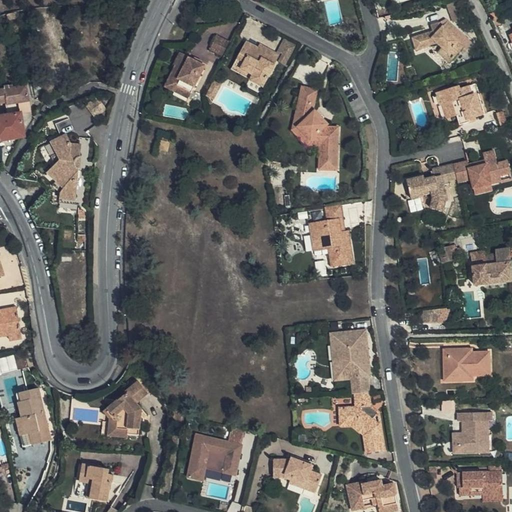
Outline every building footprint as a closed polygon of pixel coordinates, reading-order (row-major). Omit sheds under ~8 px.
[(459,5),(451,7),(455,21),(463,18),(459,5)] [(456,27),(452,23),(450,21),(443,25),(440,23),(431,25),(433,32),(413,37),(416,50),(431,46),(429,39),(432,38),(442,48),(454,59),(464,48),(459,43),(460,42),(455,36),(460,31),(456,27)] [(229,38),(216,32),(208,46),(221,53),(229,38)] [(282,52),(291,56),(298,44),(285,37),(278,49),(282,52)] [(279,54),(266,47),(264,50),(257,46),(245,40),(236,56),(244,60),(240,67),(251,73),(249,77),(262,84),(279,54)] [(454,59),(442,48),(438,52),(450,63),(454,59)] [(187,54),(179,50),(173,61),(175,62),(162,87),(171,92),(173,87),(188,94),(191,87),(204,62),(187,54)] [(287,64),(291,56),(282,52),(278,60),(287,64)] [(230,67),(249,77),(251,73),(240,67),(244,60),(236,56),(230,67)] [(220,81),(217,80),(213,86),(211,85),(206,93),(212,96),(220,81)] [(306,142),(322,143),(339,136),(339,127),(325,126),(309,113),(311,107),(315,89),(300,85),(289,128),(306,142)] [(0,102),(4,101),(6,115),(19,112),(19,115),(29,113),(24,86),(0,89),(0,102)] [(476,95),(482,118),(486,117),(480,95),(481,95),(478,86),(471,88),(473,96),(476,95)] [(188,94),(173,87),(171,92),(185,99),(188,94)] [(473,96),(471,88),(462,90),(461,88),(437,94),(440,106),(442,106),(448,104),(452,118),(458,117),(460,127),(471,124),(470,122),(477,120),(482,118),(476,95),(473,96)] [(448,104),(442,106),(446,120),(452,118),(448,104)] [(316,112),(311,107),(309,113),(325,126),(328,122),(316,112)] [(0,140),(23,137),(19,115),(19,112),(6,115),(0,116),(0,140)] [(504,113),(498,115),(502,130),(509,128),(504,113)] [(66,120),(57,124),(60,132),(69,128),(66,120)] [(62,189),(52,198),(57,205),(62,204),(61,223),(67,223),(77,224),(79,207),(81,207),(89,140),(80,139),(78,146),(72,146),(64,130),(48,138),(54,149),(56,155),(52,157),(55,164),(47,173),(62,189)] [(339,136),(322,143),(321,168),(337,168),(339,136)] [(469,164),(455,167),(458,181),(460,185),(473,182),(475,191),(492,187),(502,185),(501,179),(511,177),(509,165),(499,168),(495,155),(484,158),(486,164),(470,168),(469,164)] [(455,167),(455,166),(442,168),(433,170),(435,178),(431,179),(433,187),(427,188),(425,181),(423,176),(406,180),(410,198),(421,195),(421,193),(433,190),(435,198),(432,208),(444,212),(449,200),(449,199),(445,184),(458,181),(455,167)] [(511,182),(511,176),(511,177),(501,179),(502,185),(511,182)] [(492,187),(475,191),(476,196),(493,192),(492,187)] [(36,228),(36,229),(56,230),(57,205),(52,198),(46,192),(27,210),(36,228)] [(346,218),(343,206),(327,209),(329,219),(312,222),(314,235),(322,234),(325,250),(332,249),(335,267),(357,263),(352,230),(348,231),(343,232),(341,219),(346,218)] [(322,234),(314,235),(317,251),(325,250),(322,234)] [(452,245),(443,250),(439,252),(443,265),(444,265),(458,258),(452,245)] [(511,282),(511,258),(511,249),(488,251),(488,255),(497,254),(498,259),(489,260),(490,265),(473,267),(475,286),(511,282)] [(488,255),(488,251),(472,253),(473,267),(490,265),(489,260),(498,259),(497,254),(488,255)] [(22,339),(16,308),(4,310),(5,314),(0,314),(0,336),(9,335),(10,341),(22,339)] [(356,392),(370,392),(369,376),(372,377),(371,365),(365,365),(365,343),(370,342),(370,330),(335,331),(335,361),(344,360),(344,377),(353,377),(354,392),(356,392)] [(443,349),(444,375),(463,375),(463,379),(473,379),(472,375),(490,374),(489,351),(472,352),(472,348),(443,349)] [(336,377),(344,377),(344,360),(335,361),(336,377)] [(128,391),(138,403),(150,392),(139,379),(127,389),(128,391)] [(41,388),(22,393),(24,401),(21,402),(24,418),(28,433),(22,435),(25,448),(54,441),(41,388)] [(142,409),(138,403),(128,391),(108,407),(115,416),(114,432),(129,433),(129,431),(141,431),(142,409)] [(370,405),(370,392),(356,392),(356,406),(347,406),(347,425),(350,425),(350,426),(362,433),(362,453),(379,453),(379,413),(370,405)] [(108,432),(114,432),(115,416),(108,407),(104,410),(109,416),(108,432)] [(462,432),(457,432),(457,446),(478,446),(478,450),(491,449),(490,420),(480,420),(480,412),(458,412),(458,421),(462,421),(462,432)] [(18,419),(22,435),(28,433),(24,418),(18,419)] [(202,477),(205,465),(207,460),(224,464),(222,469),(232,472),(236,459),(240,460),(245,443),(199,432),(187,473),(202,477)] [(457,446),(457,432),(452,432),(452,454),(490,453),(491,453),(491,449),(478,450),(478,446),(457,446)] [(284,477),(293,481),(294,477),(307,482),(304,490),(316,494),(323,474),(312,470),(314,465),(292,458),(291,460),(274,460),(274,477),(284,477)] [(237,473),(240,460),(236,459),(232,472),(237,473)] [(207,460),(205,465),(222,469),(224,464),(207,460)] [(110,498),(113,481),(108,480),(109,471),(110,467),(84,463),(81,482),(79,493),(110,498)] [(462,496),(485,496),(505,496),(504,473),(504,467),(492,467),(492,473),(460,474),(461,489),(462,489),(462,496)] [(108,480),(113,481),(115,481),(117,473),(109,471),(108,480)] [(294,477),(293,481),(291,485),(304,490),(307,482),(294,477)] [(348,485),(351,504),(365,502),(365,499),(372,498),(373,504),(379,503),(380,508),(400,504),(396,483),(385,485),(384,481),(364,485),(364,482),(361,483),(348,485)] [(365,502),(351,504),(353,510),(374,506),(373,504),(372,498),(365,499),(365,502)]
